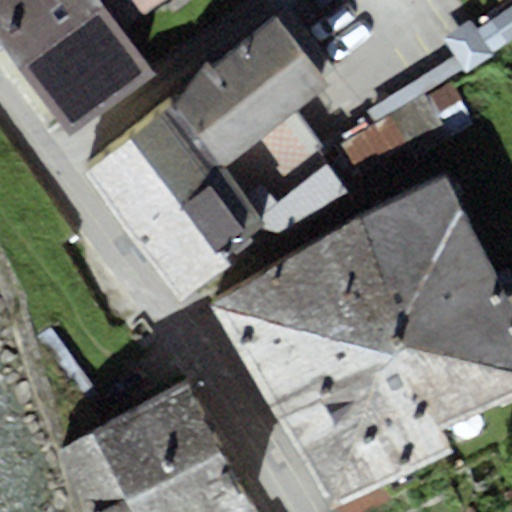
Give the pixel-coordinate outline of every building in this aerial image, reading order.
[(101,0),(0,0),(0,40),(72,140),(158,78),(124,31),(101,0)] [(101,0),(124,31),(167,0),(101,0)] [(511,7),(479,29),(495,55),(511,43),(511,7)] [(331,87),(275,16),(171,98),(227,169),(331,87)] [(464,73),(495,55),(479,29),(474,20),(443,38),(464,73)] [(429,97),(450,133),(472,120),(452,85),(429,97)] [(429,97),(337,150),(358,186),(450,133),(429,97)] [(169,112),(86,176),(130,233),(213,169),(169,112)] [(213,169),(130,233),(183,302),(266,239),(213,169)] [(212,305),(268,407),(501,287),(450,181),(212,305)] [(511,401),(511,308),(501,287),(268,407),(327,510),(450,455),(440,434),(511,401)] [(190,385),(61,452),(91,511),(116,511),(226,455),(190,385)] [(255,511),(240,481),(226,455),(116,511),(255,511)]
